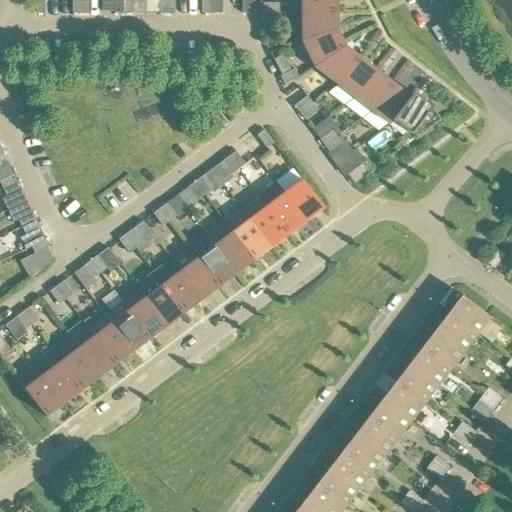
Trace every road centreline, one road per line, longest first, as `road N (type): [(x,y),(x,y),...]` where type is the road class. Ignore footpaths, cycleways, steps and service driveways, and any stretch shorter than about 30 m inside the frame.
road 1 (residential): [(360,213),(0,493)]
road 2 (residential): [(446,257),(251,511)]
road 3 (residential): [(275,104),(248,31),(9,26)]
road 4 (residential): [(71,256),(275,104)]
road 5 (residential): [(0,108),(71,256)]
road 6 (residential): [(511,115),(421,222)]
road 7 (tertiary): [(428,0),(465,63),(511,110)]
road 8 (residential): [(275,104),(360,213)]
road 9 (residential): [(511,407),(432,511)]
